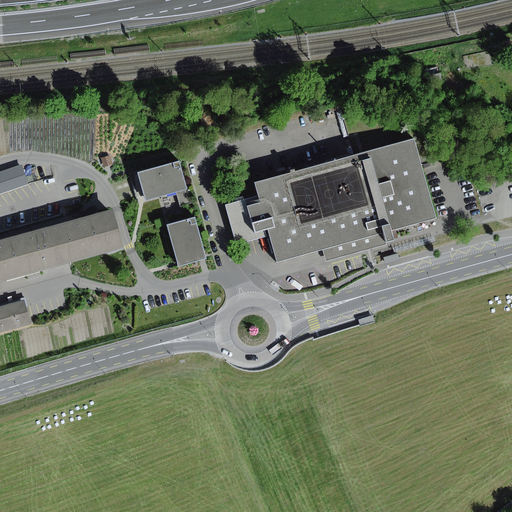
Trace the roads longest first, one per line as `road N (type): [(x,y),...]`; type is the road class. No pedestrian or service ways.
road 1 (primary): [(511,254),(281,321)]
road 2 (primary): [(222,332),(0,390)]
road 3 (motorway): [(0,25),(171,0)]
